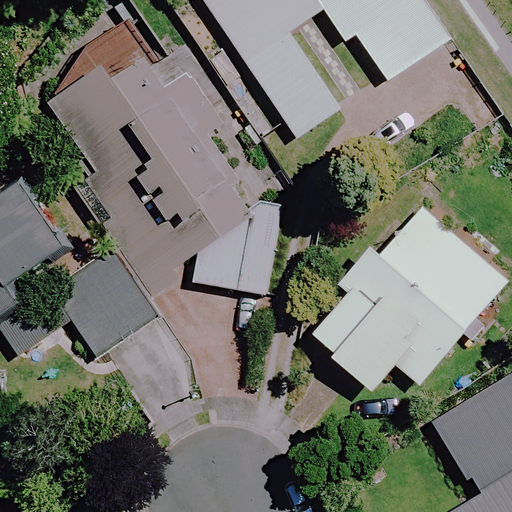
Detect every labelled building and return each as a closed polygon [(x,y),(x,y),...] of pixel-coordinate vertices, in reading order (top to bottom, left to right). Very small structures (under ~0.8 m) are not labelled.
[(203,0),(302,144),(347,113),(295,36),(327,13),(350,46),(360,39),(392,86),(455,43),(425,0),(203,0)] [(117,257),(148,301),(192,269),(193,287),(281,296),(289,211),(276,209),(156,41),(28,133),(117,257)] [(148,301),(117,257),(32,318),(13,290),(74,246),(30,184),(0,205),(0,330),(21,360),(74,323),(101,360),(160,318),(148,301)] [(511,288),(425,212),(385,257),(378,250),(343,290),(353,299),(316,341),(378,395),(400,370),(423,390),(511,288)] [(511,511),(511,378),(434,427),(479,498),(456,511),(511,511)]
